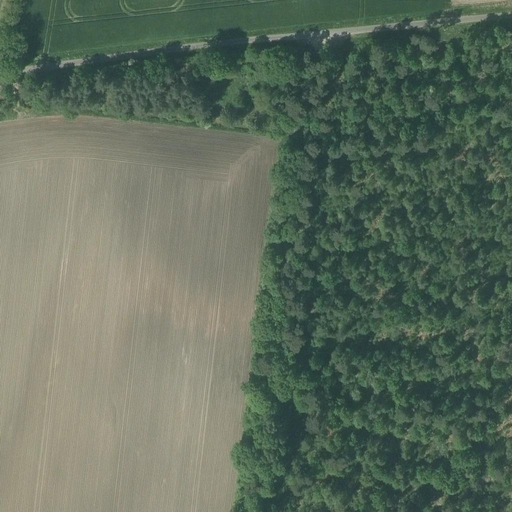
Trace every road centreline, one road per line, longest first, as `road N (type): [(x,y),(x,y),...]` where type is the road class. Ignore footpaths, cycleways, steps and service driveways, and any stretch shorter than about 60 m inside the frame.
road 1 (unclassified): [(295,36),(0,72)]
road 2 (unclassified): [(295,36),(511,13)]
